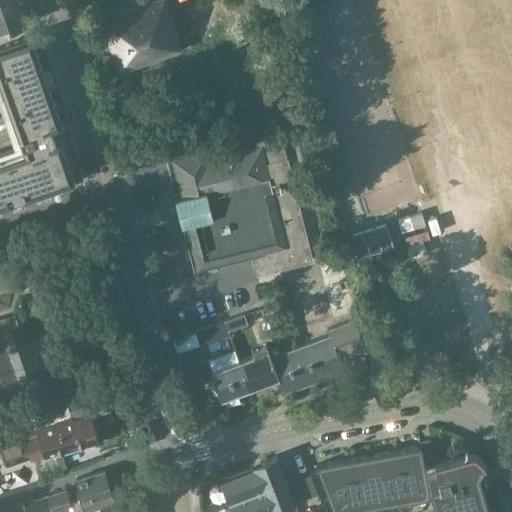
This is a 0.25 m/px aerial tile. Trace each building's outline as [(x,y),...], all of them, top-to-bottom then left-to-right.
[(0,0),(0,32),(25,24),(17,0),(0,0)] [(156,0),(100,20),(118,74),(180,51),(174,36),(177,35),(164,0),(156,0)] [(217,28),(227,57),(254,48),(244,19),(217,28)] [(0,203),(72,178),(54,125),(60,123),(30,37),(0,46),(0,81),(24,150),(0,158),(0,203)] [(206,153),(167,163),(177,202),(173,203),(179,230),(184,229),(195,273),(250,260),(255,280),(282,273),(292,271),(310,266),(296,211),(289,213),(277,167),(285,165),(278,138),(253,144),(255,152),(237,157),(234,147),(214,152),(216,162),(208,164),(206,153)] [(385,224),(351,235),(359,258),(393,247),(385,224)] [(288,298),(277,301),(280,310),(289,307),(288,298)] [(243,314),(224,321),(228,331),(247,324),(243,314)] [(291,317),(282,318),(285,331),(293,329),(291,317)] [(303,344),(270,356),(278,378),(283,393),(343,370),(339,358),(350,354),(365,349),(354,319),(327,329),(329,334),(309,342),(305,325),(299,327),(303,344)] [(228,331),(224,321),(195,332),(200,345),(229,335),(228,331)] [(21,327),(2,333),(14,367),(3,371),(8,389),(20,385),(52,374),(35,323),(21,327)] [(253,355),(239,360),(250,389),(278,378),(270,356),(267,350),(265,345),(251,351),(253,355)] [(250,389),(239,360),(210,371),(221,399),(250,389)] [(61,361),(53,364),(56,373),(64,370),(61,361)] [(212,405),(205,407),(208,417),(215,415),(212,405)] [(26,439),(1,447),(7,466),(34,457),(43,454),(44,458),(61,452),(97,441),(89,415),(86,406),(68,411),(70,417),(54,422),(23,431),(26,439)] [(429,490),(424,464),(421,445),(395,450),(406,508),(411,507),(409,494),(429,490)] [(400,509),(406,508),(395,450),(370,454),(378,499),(397,496),(400,509)] [(489,511),(482,486),(491,483),(490,474),(486,465),(480,457),(473,451),(424,464),(429,490),(435,488),(441,511),(489,511)] [(360,511),(359,503),(378,499),(370,454),(345,459),(355,511),(360,511)] [(222,481),(217,483),(223,498),(227,497),(230,504),(225,506),(227,511),(265,511),(269,511),(295,502),(278,456),(253,465),(253,466),(220,478),(222,481)] [(349,511),(355,511),(345,459),(316,464),(332,507),(332,508),(348,505),(349,511)] [(65,491),(45,497),(23,504),(25,511),(52,511),(71,506),(72,511),(80,511),(113,502),(103,471),(74,479),(81,500),(69,504),(65,491)] [(310,474),(291,481),(298,500),(317,493),(310,474)]
